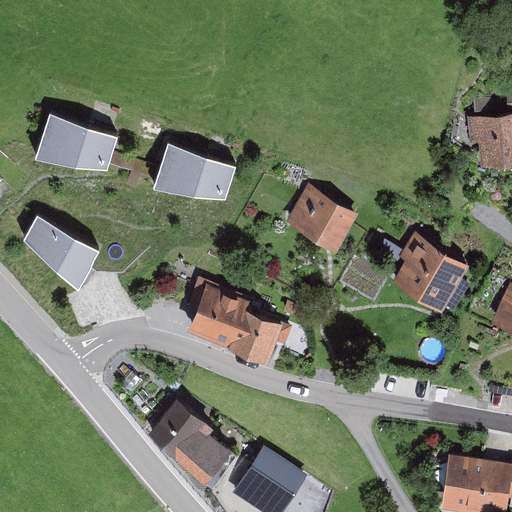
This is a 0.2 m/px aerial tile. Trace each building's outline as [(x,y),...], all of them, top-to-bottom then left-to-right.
[(117,133),(51,109),(34,154),(106,163),(117,133)] [(511,109),(482,114),(491,169),(511,165),(511,109)] [(168,141),(154,183),(225,195),(234,162),(168,141)] [(369,211),(313,183),(293,222),(350,250),(369,211)] [(99,248),(37,213),(23,237),(79,284),(99,248)] [(483,264),(420,230),(407,254),(418,260),(407,280),(459,308),(483,264)] [(305,318),(207,276),(194,304),(210,311),(202,332),(284,367),(305,318)] [(511,300),(502,324),(511,327),(511,300)] [(251,446),(189,397),(159,434),(221,483),(251,446)] [(280,511),(306,473),(262,444),(233,488),(269,511),(280,511)] [(511,511),(511,463),(461,455),(452,505),(498,511),(511,511)]
